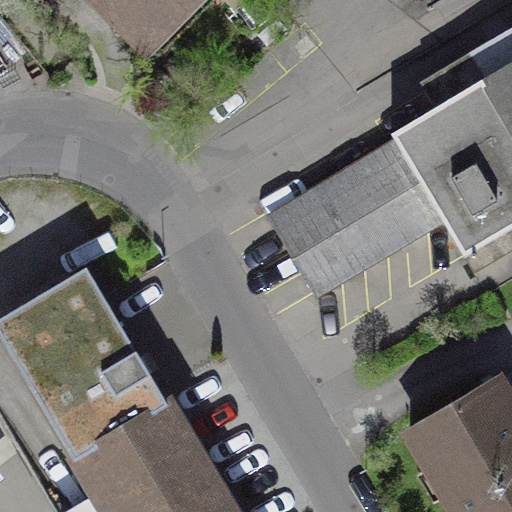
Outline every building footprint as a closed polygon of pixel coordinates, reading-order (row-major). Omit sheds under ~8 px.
[(70,0),(93,22),(144,72),(215,0),(70,0)] [(433,121),(267,219),(290,257),(316,302),(437,232),(459,268),(511,237),(511,38),(416,93),(433,121)] [(0,343),(75,470),(165,417),(128,355),(88,289),(0,341),(0,343)] [(511,511),(511,393),(505,381),(404,442),(446,511),(511,511)] [(100,511),(97,511),(225,511),(168,415),(165,417),(75,470),(100,511)]
